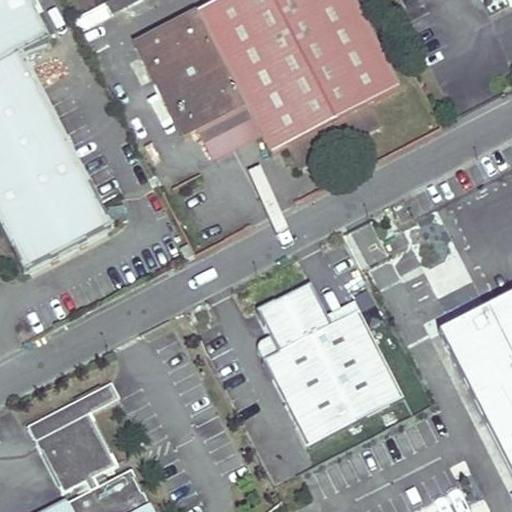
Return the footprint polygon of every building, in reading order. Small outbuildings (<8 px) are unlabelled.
[(50,44),(27,0),(0,0),(0,225),(27,277),(115,231),(24,58),(50,44)] [(116,0),(74,22),(92,57),(110,47),(99,26),(147,0),(116,0)] [(227,0),(197,16),(133,49),(183,145),(196,138),(245,113),(261,144),(270,162),(289,152),(300,173),(379,131),(369,111),(400,94),(351,0),(227,0)] [(404,0),(408,7),(422,0),(484,0),(489,10),(508,0),(404,0)] [(213,170),(261,144),(245,113),(196,138),(213,170)] [(478,306),(440,217),(408,230),(447,320),(478,306)] [(189,263),(197,259),(191,248),(183,252),(189,263)] [(264,363),(309,449),(404,399),(360,313),(332,328),(311,286),(258,314),(271,339),(279,355),(264,363)] [(511,295),(497,303),(438,333),(511,476),(511,295)] [(279,355),(271,339),(264,343),(263,343),(262,344),(262,345),(261,346),(260,347),(260,348),(259,349),(259,350),(259,351),(259,352),(259,353),(260,354),(260,355),(264,363),(279,355)] [(120,403),(112,388),(85,403),(92,417),(120,403)] [(153,511),(134,473),(100,491),(95,482),(119,469),(92,417),(85,403),(30,431),(65,498),(87,486),(92,495),(59,511),(153,511)]
